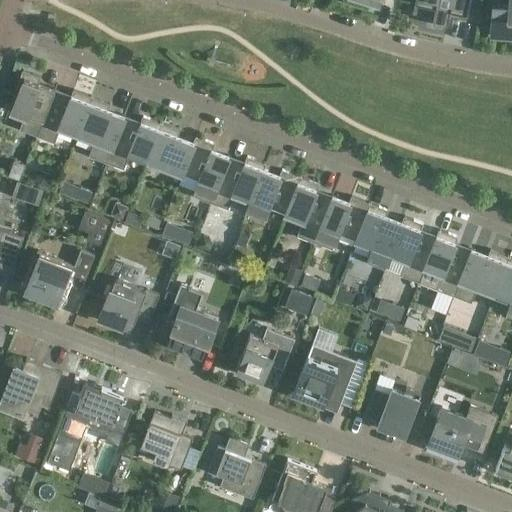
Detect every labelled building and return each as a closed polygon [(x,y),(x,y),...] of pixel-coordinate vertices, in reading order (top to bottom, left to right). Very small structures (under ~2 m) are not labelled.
[(414,0),(412,11),(433,15),(433,20),(436,24),(440,25),(445,23),(447,19),(449,8),(466,12),(468,0),(414,0)] [(511,0),(509,0),(509,5),(493,4),(491,35),(511,35),(511,0)] [(37,134),(54,87),(38,81),(40,75),(22,68),(9,106),(25,112),(19,127),(37,134)] [(77,132),(91,94),(72,87),(70,93),(54,87),(37,134),(54,141),(60,125),(77,132)] [(106,161),(124,113),(107,107),(110,102),(91,94),(77,132),(94,138),(88,154),(106,161)] [(146,158),(160,121),(142,114),(140,120),(124,113),(106,161),(123,167),(129,152),(146,158)] [(181,171),(195,135),(195,134),(192,140),(177,134),(179,128),(160,121),(146,158),(181,171)] [(210,201),(228,153),(212,147),(214,142),(195,135),(181,171),(198,178),(192,194),(210,201)] [(233,192),(251,198),(265,161),(246,154),(244,160),(228,153),(210,201),(227,207),(233,192)] [(19,177),(25,162),(14,158),(8,173),(19,177)] [(285,212),(299,174),(281,167),(279,173),(263,167),(265,161),(251,198),(245,214),(262,221),(268,205),(285,212)] [(314,241),(332,193),(316,187),(318,182),(299,174),(285,212),(303,218),(297,234),(314,241)] [(355,238),(369,201),(350,194),(348,200),(332,193),(314,241),(332,247),(338,232),(355,238)] [(384,267),(390,251),(404,214),(403,214),(401,220),(385,214),(388,208),(369,201),(355,238),(372,245),(366,261),(384,267)] [(390,251),(390,252),(407,258),(401,274),(418,281),(438,228),(436,233),(420,227),(422,222),(404,214),(390,251)] [(0,264),(10,268),(23,234),(0,226),(0,264)] [(453,294),(471,247),(455,240),(457,235),(438,228),(418,281),(453,294)] [(81,287),(94,253),(80,247),(74,263),(36,249),(22,286),(59,300),(63,291),(65,292),(69,282),(81,287)] [(494,291),(508,254),(489,247),(487,253),(471,247),(453,294),(470,301),(476,285),(494,291)] [(511,316),(511,256),(508,254),(494,291),(511,298),(505,314),(511,316)] [(145,288),(115,276),(111,285),(110,284),(98,315),(122,324),(125,316),(134,319),(135,315),(148,320),(159,292),(145,287),(145,288)] [(217,314),(197,306),(203,291),(181,282),(181,281),(180,281),(167,314),(168,315),(169,313),(176,316),(167,341),(181,347),(182,343),(188,345),(187,349),(201,355),(217,314)] [(294,337),(266,326),(262,336),(249,331),(235,368),(263,379),(270,362),(269,362),(272,354),(285,359),(284,361),(294,337)] [(340,401),(356,358),(312,341),(293,389),(290,388),(290,389),(322,402),(325,395),(340,401)] [(62,370),(26,356),(21,367),(14,364),(0,400),(0,402),(22,411),(25,404),(38,409),(40,403),(48,406),(62,370)] [(100,387),(85,381),(80,393),(74,408),(111,422),(108,431),(121,436),(131,410),(118,405),(123,394),(101,385),(100,387)] [(420,391),(405,385),(403,390),(391,385),(388,393),(374,387),(364,413),(377,418),(375,422),(406,434),(406,433),(404,432),(420,391)] [(483,451),(497,413),(469,402),(465,414),(455,410),(441,405),(436,418),(427,441),(425,440),(425,441),(446,449),(457,453),(460,446),(461,442),(483,451)] [(170,415),(154,408),(148,424),(144,422),(139,435),(143,436),(141,441),(156,447),(153,456),(180,467),(192,435),(181,431),(186,418),(171,412),(170,415)] [(244,453),(249,442),(229,434),(224,446),(218,443),(217,443),(207,469),(208,470),(209,467),(222,472),(223,473),(222,475),(223,475),(220,483),(227,486),(253,496),(266,461),(244,453)] [(493,466),(493,467),(511,474),(511,437),(509,445),(503,443),(494,466),(493,466)] [(296,511),(316,511),(324,493),(308,487),(316,468),(287,457),(271,498),(272,499),(273,498),(282,501),(284,502),(282,506),(292,510),(296,511)] [(378,493),(369,489),(369,488),(349,497),(349,498),(351,497),(355,507),(349,511),(401,511),(404,508),(389,502),(390,496),(389,496),(389,497),(379,493),(380,493),(379,492),(378,493)]
